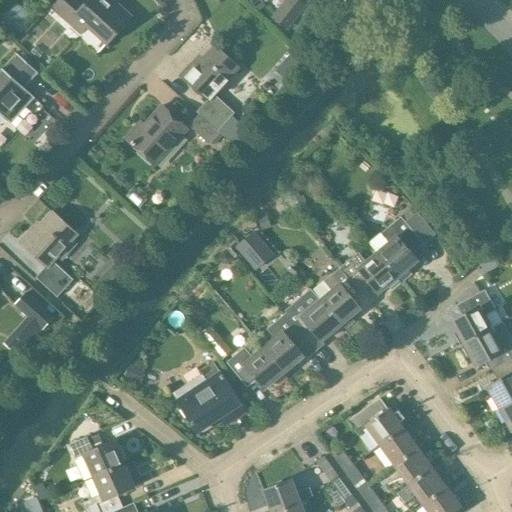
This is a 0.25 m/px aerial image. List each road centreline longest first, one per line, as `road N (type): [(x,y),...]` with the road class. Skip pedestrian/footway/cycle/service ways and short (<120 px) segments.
road 1 (residential): [(491,479),(406,359),(385,356),(215,479)]
road 2 (residential): [(0,212),(178,29),(177,0)]
road 3 (residential): [(215,479),(106,389)]
